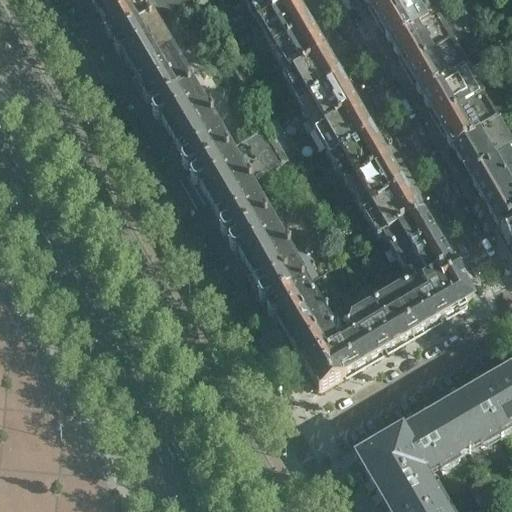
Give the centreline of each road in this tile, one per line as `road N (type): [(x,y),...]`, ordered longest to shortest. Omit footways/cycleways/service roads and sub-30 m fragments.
road 1 (residential): [(337,511),(38,0)]
road 2 (secondary): [(276,511),(0,31)]
road 3 (secondary): [(0,148),(158,421),(189,511)]
road 4 (residential): [(331,0),(508,310)]
road 5 (residential): [(336,424),(494,334),(508,310)]
